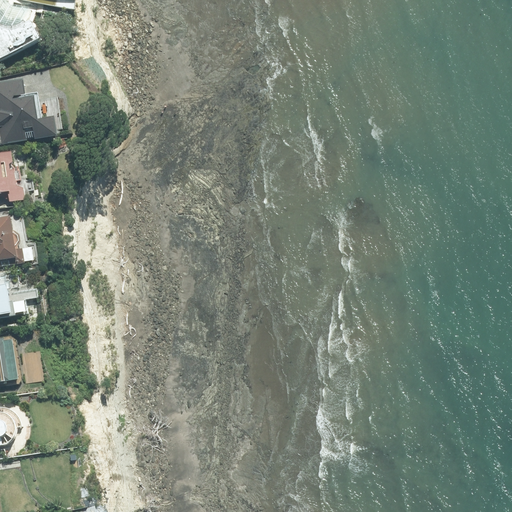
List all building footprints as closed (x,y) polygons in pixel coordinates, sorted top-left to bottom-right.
[(0,63),(47,41),(38,24),(34,25),(31,23),(30,24),(29,25),(28,26),(27,27),(25,27),(24,28),(22,28),(21,28),(20,29),(19,29),(17,29),(15,29),(13,29),(12,28),(11,28),(9,27),(8,27),(6,26),(5,25),(4,24),(3,23),(1,21),(0,20),(0,19),(0,63)] [(0,145),(61,136),(58,118),(46,119),(43,94),(30,96),(27,80),(0,84),(0,145)] [(0,196),(1,196),(11,201),(12,203),(26,200),(24,188),(18,186),(16,170),(12,171),(11,165),(14,162),(13,152),(3,154),(0,156),(0,196)] [(0,267),(27,264),(27,262),(37,261),(35,249),(21,251),(16,219),(0,220),(0,267)] [(0,318),(17,316),(17,315),(29,313),(28,302),(16,304),(13,282),(9,283),(9,276),(0,277),(0,318)] [(0,390),(3,390),(2,386),(10,385),(10,382),(14,382),(7,339),(0,339),(0,390)] [(40,350),(21,353),(26,384),(45,381),(40,350)]
